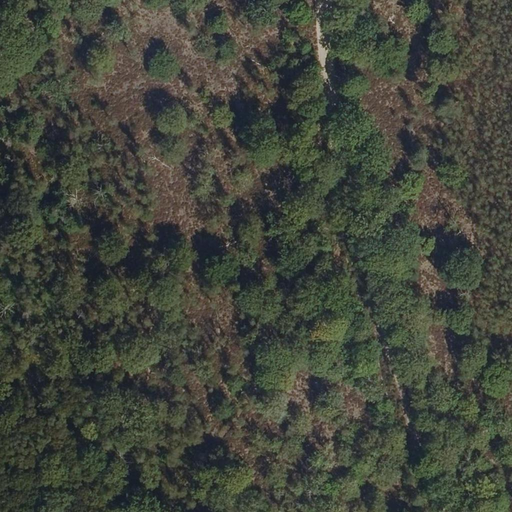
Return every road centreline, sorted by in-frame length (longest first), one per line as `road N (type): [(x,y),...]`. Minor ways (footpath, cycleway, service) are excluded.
road 1 (track): [(316,0),(344,237),(439,511)]
road 2 (track): [(157,511),(344,237)]
